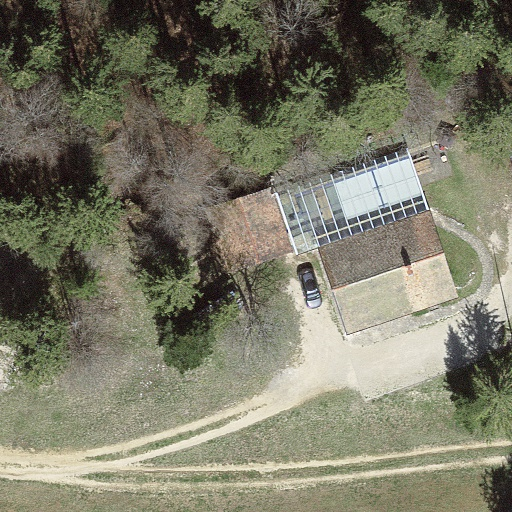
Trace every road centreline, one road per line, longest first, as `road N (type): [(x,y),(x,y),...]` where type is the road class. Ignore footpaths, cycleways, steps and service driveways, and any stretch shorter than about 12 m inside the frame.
road 1 (track): [(0,465),(97,476),(404,372)]
road 2 (track): [(511,448),(354,475),(97,476)]
